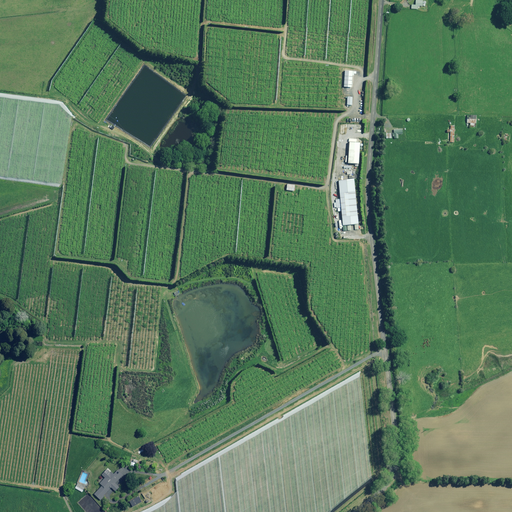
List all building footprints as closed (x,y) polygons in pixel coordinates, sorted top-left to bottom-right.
[(419,6),(422,6),(423,0),(416,0),(415,5),(411,5),(411,9),(418,10),(418,8),(419,8),(419,6)] [(354,71),(345,71),(344,87),(351,87),(352,76),(354,76),(354,71)] [(474,124),(476,124),(476,115),(467,114),(466,123),(470,123),(469,128),(474,128),(474,124)] [(403,135),(402,129),(393,130),(393,133),(392,133),(392,136),(394,136),(394,139),(398,139),(398,135),(403,135)] [(358,164),(360,143),(357,143),(357,141),(349,141),(349,142),(348,142),(347,148),(349,149),(348,164),(355,164),(355,166),(358,166),(358,164)] [(340,199),(335,200),(336,203),(334,203),(334,208),(338,208),(338,212),(341,212),(343,225),(358,224),(354,179),(338,181),(340,199)] [(115,491),(119,488),(118,487),(126,479),(132,473),(124,465),(122,467),(121,466),(113,475),(107,470),(101,475),(105,478),(99,484),(102,486),(94,495),(100,500),(104,496),(106,498),(114,490),(115,491)] [(141,502),(138,496),(129,501),(132,507),(141,502)]
